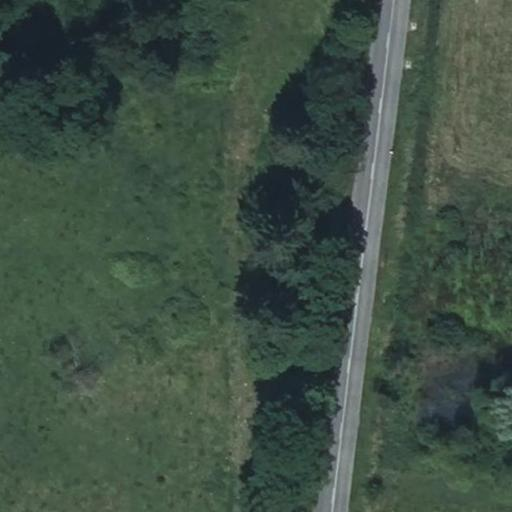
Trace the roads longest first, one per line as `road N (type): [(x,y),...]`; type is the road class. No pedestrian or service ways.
road 1 (secondary): [(394,0),(346,511)]
road 2 (track): [(250,122),(231,332),(243,511)]
